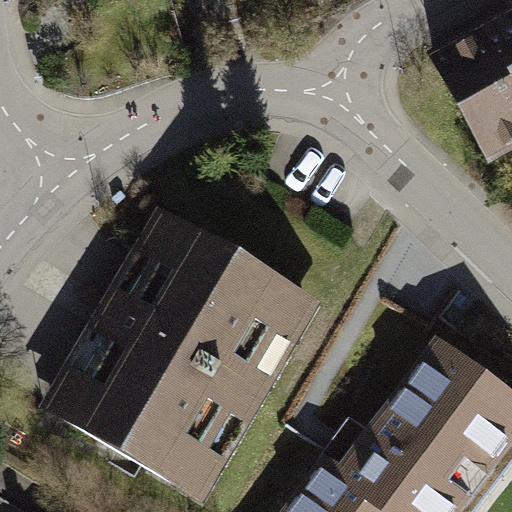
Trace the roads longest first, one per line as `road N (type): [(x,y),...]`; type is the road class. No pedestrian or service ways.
road 1 (residential): [(338,91),(212,97),(148,123),(65,181)]
road 2 (residential): [(338,91),(511,269)]
road 3 (residential): [(423,0),(363,39),(338,91)]
